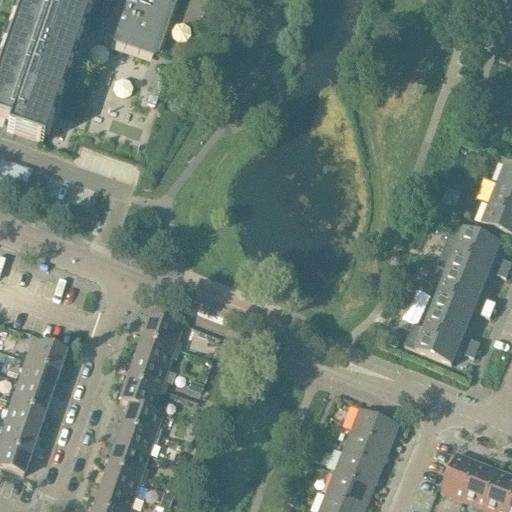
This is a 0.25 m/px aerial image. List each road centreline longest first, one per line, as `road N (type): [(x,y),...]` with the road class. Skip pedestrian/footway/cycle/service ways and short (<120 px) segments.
road 1 (unclassified): [(440,407),(318,367),(292,355),(270,330),(123,276)]
road 2 (residential): [(41,511),(123,276)]
road 3 (unclassified): [(123,276),(0,228)]
